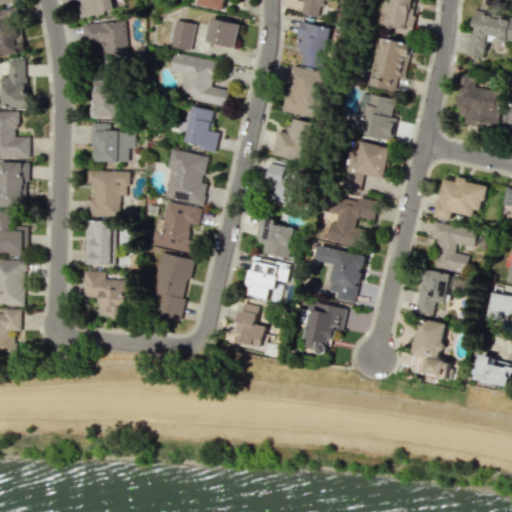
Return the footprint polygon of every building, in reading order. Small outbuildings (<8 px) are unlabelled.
[(80,17),(114,10),(112,0),(78,0),(79,3),(77,3),(80,17)] [(199,0),(226,0),(224,8),(199,3),(199,0)] [(300,0),(299,13),(323,17),(325,0),(300,0)] [(383,0),(378,25),(411,31),(416,0),(390,0),(390,2),(383,0)] [(511,41),(511,16),(475,10),(471,27),(473,27),(467,55),(484,58),(488,36),(511,41)] [(205,41),(234,48),(240,24),(211,17),(205,41)] [(169,46),(190,50),(196,23),(175,19),(169,46)] [(121,117),(118,68),(128,68),(126,21),(83,23),(84,45),(99,44),(100,67),(103,67),(103,79),(92,80),(94,118),(121,117)] [(301,64),(324,68),(332,27),(301,21),(295,50),(303,52),(301,64)] [(404,78),(412,44),(381,37),(377,52),(379,53),(372,85),(395,90),(398,77),(404,78)] [(217,60),(174,52),(170,71),(184,74),(180,96),(226,105),(229,89),(212,86),(217,60)] [(1,77),(1,106),(27,106),(26,59),(7,59),(8,76),(1,77)] [(282,111),(319,119),(328,73),(291,65),(282,111)] [(458,124),(498,126),(499,86),(460,85),(458,124)] [(360,134),(392,140),(397,116),(392,115),(396,98),(363,92),(360,111),(365,112),(360,134)] [(185,144),(216,149),(219,131),(210,130),(213,109),(191,105),(185,144)] [(17,111),(0,111),(0,157),(29,157),(29,136),(17,136),(17,111)] [(274,155),(310,159),(314,121),(294,119),(293,128),(277,127),(274,155)] [(135,148),(135,131),(111,130),(111,123),(93,123),(93,161),(128,161),(129,148),(135,148)] [(385,178),(390,146),(361,142),(358,155),(349,154),(343,188),(360,191),(363,174),(385,178)] [(208,156),(171,148),(167,168),(171,168),(165,196),(203,204),(208,181),(203,180),(208,156)] [(27,162),(0,161),(0,204),(27,205),(27,162)] [(302,168),(272,161),(264,197),(294,204),(302,168)] [(120,194),(128,195),(129,170),(87,169),(87,184),(91,184),(90,215),(119,216),(120,194)] [(436,216),(452,219),(454,212),(474,216),(476,208),(483,210),(488,184),(458,178),(457,179),(444,176),(436,216)] [(511,187),(508,187),(503,209),(511,211),(511,187)] [(328,240),(361,247),(365,228),(356,227),(358,217),(374,220),(378,202),(333,193),(330,213),(333,213),(328,240)] [(151,245),(192,252),(194,240),(188,239),(190,223),(198,225),(201,207),(166,202),(163,219),(156,218),(151,245)] [(28,226),(14,225),(14,211),(0,211),(0,251),(27,252),(28,226)] [(295,228),(276,223),(277,219),(265,217),(259,242),(264,243),(262,252),(288,258),(295,228)] [(469,254),(455,252),(457,244),(475,247),(478,230),(433,221),(430,237),(439,239),(433,266),(466,272),(469,254)] [(115,264),(115,244),(126,244),(126,223),(86,223),(85,263),(115,264)] [(356,303),(365,254),(319,245),(316,260),(334,263),(329,290),(337,292),(336,299),(356,303)] [(181,319),(193,258),(161,252),(152,293),(156,294),(152,314),(181,319)] [(290,263),(253,255),(245,294),(266,299),(268,288),(275,289),(277,279),(286,281),(290,263)] [(0,304),(23,305),(25,260),(0,259),(0,304)] [(416,313),(432,316),(435,300),(446,302),(451,274),(424,269),(416,313)] [(84,296),(100,296),(100,313),(128,313),(128,279),(105,278),(105,272),(84,272),(84,296)] [(511,294),(492,291),(488,312),(494,314),(495,310),(511,313),(511,294)] [(305,338),(319,340),(317,352),(326,354),(327,345),(332,345),(335,329),(342,330),(347,307),(312,301),(305,338)] [(267,326),(255,323),(260,306),(244,302),(234,340),(262,347),(267,326)] [(20,333),(20,308),(2,308),(2,313),(0,312),(0,353),(14,353),(14,333),(20,333)] [(419,318),(413,353),(424,355),(421,373),(452,378),(454,361),(441,359),(447,323),(419,318)] [(511,386),(511,381),(511,361),(479,357),(476,380),(511,386)]
